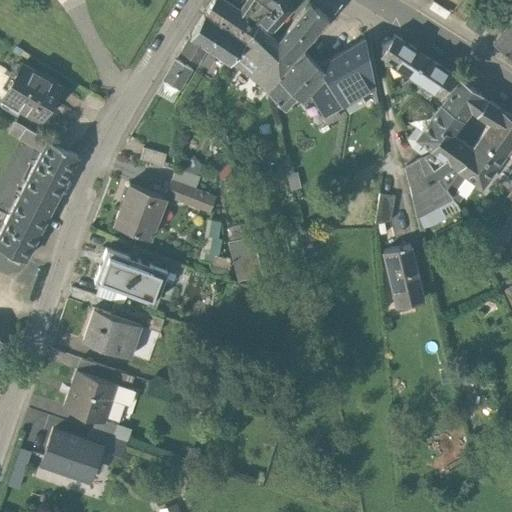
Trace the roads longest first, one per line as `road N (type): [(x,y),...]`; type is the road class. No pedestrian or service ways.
road 1 (unclassified): [(0,444),(92,167),(190,0)]
road 2 (tertiary): [(373,0),(511,90)]
